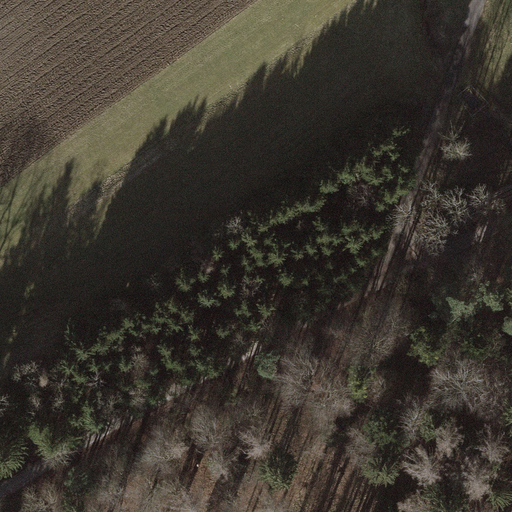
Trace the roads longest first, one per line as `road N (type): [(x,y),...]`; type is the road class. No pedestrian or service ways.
road 1 (unclassified): [(0,502),(121,411),(390,269)]
road 2 (residential): [(482,0),(390,269)]
road 3 (unclassified): [(390,269),(511,205)]
